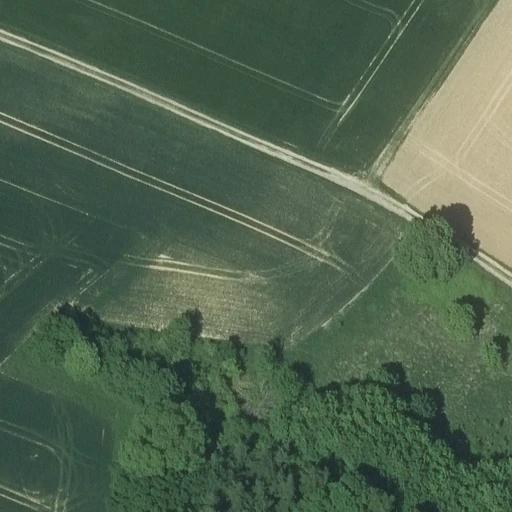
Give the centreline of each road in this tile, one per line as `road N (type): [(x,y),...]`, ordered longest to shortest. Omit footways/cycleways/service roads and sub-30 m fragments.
road 1 (track): [(511,281),(363,191),(0,44)]
road 2 (track): [(489,0),(363,191)]
